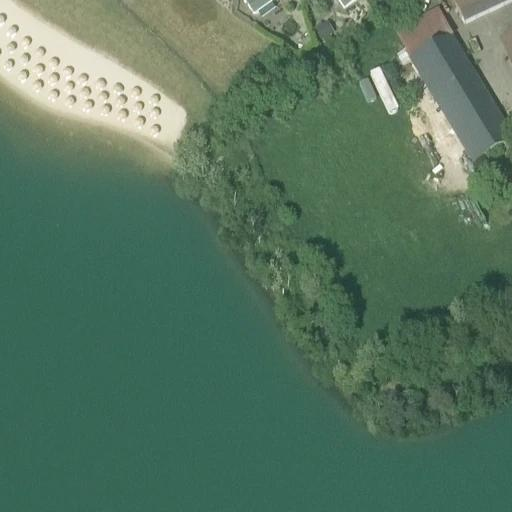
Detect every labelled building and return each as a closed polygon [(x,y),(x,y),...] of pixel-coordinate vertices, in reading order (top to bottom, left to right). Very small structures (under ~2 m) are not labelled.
[(241,0),(251,15),(274,0),(241,0)] [(335,0),(341,8),(353,0),(335,0)] [(449,0),(461,23),(509,0),(449,0)] [(410,63),(446,44),(431,19),(396,40),(410,63)] [(511,40),(503,45),(511,64),(511,40)] [(446,44),(410,63),(473,167),(511,144),(451,41),(446,44)]
